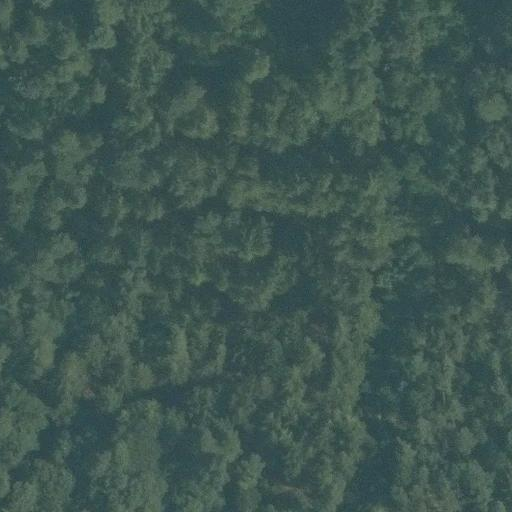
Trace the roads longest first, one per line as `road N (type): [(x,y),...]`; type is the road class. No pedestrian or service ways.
road 1 (track): [(483,0),(383,511)]
road 2 (track): [(125,0),(31,511)]
road 3 (unknown): [(393,0),(390,206),(325,511)]
